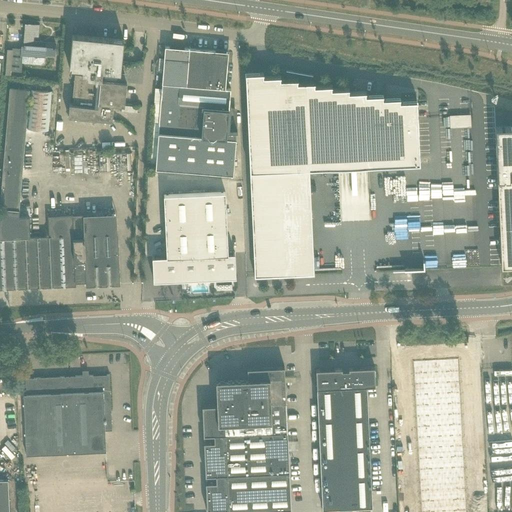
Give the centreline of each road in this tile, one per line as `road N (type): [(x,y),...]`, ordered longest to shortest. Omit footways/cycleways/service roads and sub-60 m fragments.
road 1 (residential): [(0,7),(249,38),(277,31),(289,13)]
road 2 (primary): [(268,319),(511,304)]
road 3 (unknown): [(198,511),(195,402),(206,374),(258,355),(306,356)]
road 4 (tertiary): [(499,43),(289,13)]
road 5 (unknown): [(70,16),(61,79),(68,124),(106,137),(142,137)]
road 6 (unknown): [(494,443),(473,451),(467,489),(436,496),(420,494),(410,449),(388,450)]
road 7 (unknown): [(305,511),(306,356)]
road 8 (unknown): [(142,137),(135,273)]
road 9 (unknown): [(386,357),(460,357),(482,349),(478,320)]
